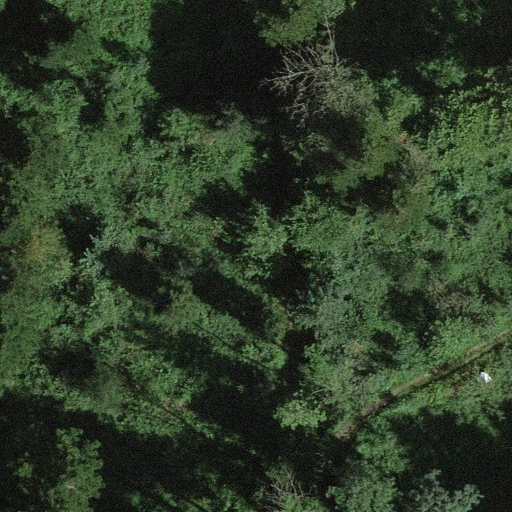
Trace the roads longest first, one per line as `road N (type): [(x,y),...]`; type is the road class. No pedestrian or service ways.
road 1 (track): [(306,0),(297,102),(309,447),(325,511)]
road 2 (track): [(309,447),(511,364)]
